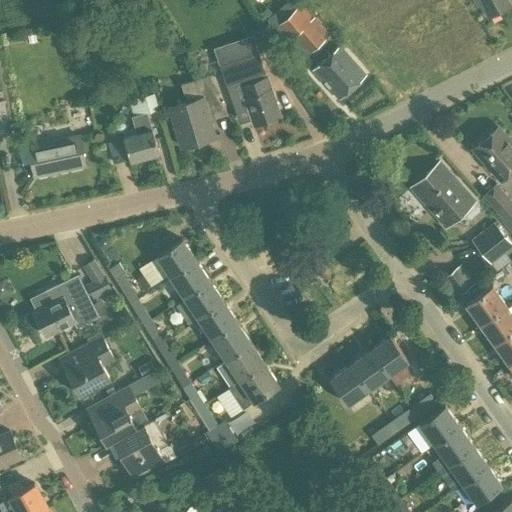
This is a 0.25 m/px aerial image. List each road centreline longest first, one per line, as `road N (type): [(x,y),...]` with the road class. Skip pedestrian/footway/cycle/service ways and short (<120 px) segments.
road 1 (residential): [(194,194),(299,349),(401,275)]
road 2 (tertiary): [(320,157),(511,61)]
road 3 (tertiary): [(0,234),(194,194)]
road 4 (residential): [(511,430),(401,275)]
road 5 (residential): [(93,511),(0,353)]
road 6 (residential): [(401,275),(320,157)]
road 7 (tertiary): [(194,194),(320,157)]
